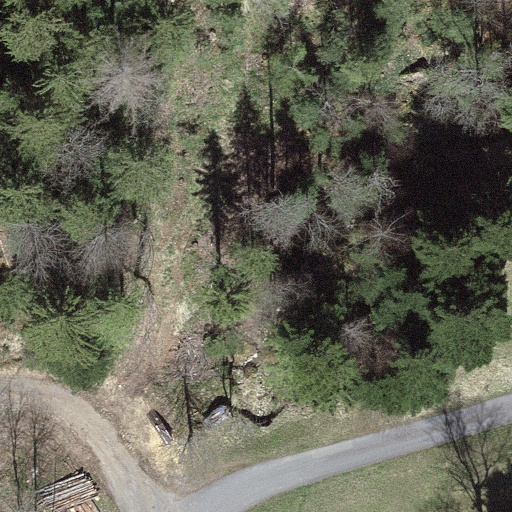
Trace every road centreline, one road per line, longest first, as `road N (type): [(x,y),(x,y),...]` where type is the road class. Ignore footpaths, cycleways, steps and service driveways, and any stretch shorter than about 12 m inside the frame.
road 1 (unclassified): [(215,511),(233,499),(511,408)]
road 2 (track): [(154,511),(72,412),(0,393)]
